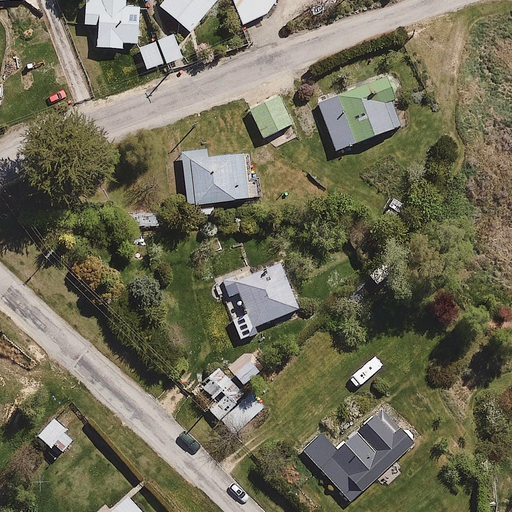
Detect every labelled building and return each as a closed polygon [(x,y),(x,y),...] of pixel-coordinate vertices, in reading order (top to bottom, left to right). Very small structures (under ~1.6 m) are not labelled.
[(85,0),(84,27),(97,28),(96,50),(122,52),(123,45),(139,46),(141,5),(129,4),(129,0),(85,0)] [(167,0),(160,8),(192,35),(221,0),(167,0)] [(231,0),(242,29),(260,19),(276,7),(280,0),(231,0)] [(138,49),(146,73),(182,61),(174,37),(138,49)] [(391,69),(315,97),(333,145),(409,117),(391,69)] [(281,94),(251,105),(261,134),(291,124),(281,94)] [(262,202),(260,176),(251,176),(250,155),(185,158),(188,207),(262,202)] [(221,282),(226,298),(242,293),(243,298),(235,301),(242,321),(235,324),(241,342),(259,336),(257,328),(304,312),(286,260),(221,282)] [(250,361),(235,375),(244,385),(259,371),(250,361)] [(243,393),(219,368),(201,385),(217,402),(209,410),(219,419),(243,393)] [(250,393),(222,420),(236,433),(264,407),(250,393)] [(401,429),(382,408),(337,449),(322,432),(301,451),(351,506),(420,444),(404,426),(401,429)] [(66,436),(69,433),(54,421),(37,441),(52,453),(55,449),(65,457),(76,444),(66,436)] [(141,511),(129,498),(113,511),(141,511)]
